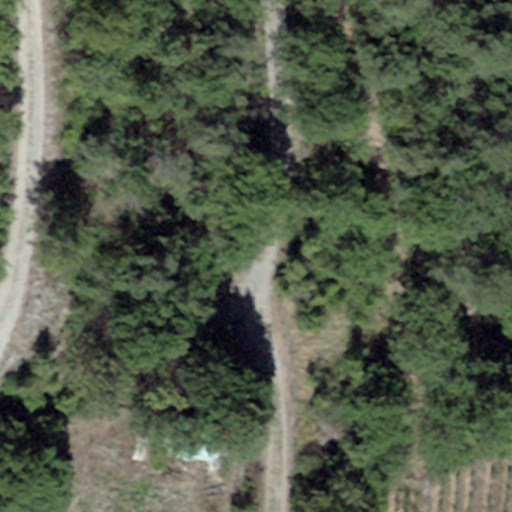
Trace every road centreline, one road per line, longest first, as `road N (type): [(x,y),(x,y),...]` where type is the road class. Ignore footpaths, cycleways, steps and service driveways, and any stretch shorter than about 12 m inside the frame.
road 1 (track): [(280,0),(294,159),(261,301),(285,420),(278,511)]
road 2 (track): [(40,0),(50,66),(38,219),(0,345)]
